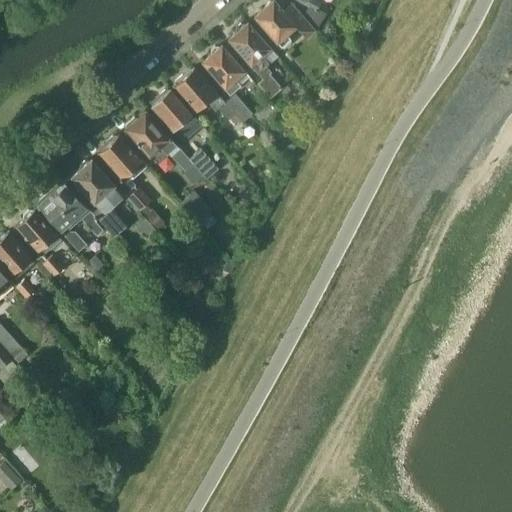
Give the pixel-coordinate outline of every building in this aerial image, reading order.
[(274,0),(270,0),(253,15),(276,41),(281,46),(290,38),(285,33),(295,24),(306,36),(314,29),(301,15),(290,2),(282,9),(274,0)] [(314,29),(325,13),(317,9),(322,1),(320,0),(296,0),(307,6),(301,15),(314,29)] [(235,30),(227,37),(250,64),(250,65),(261,78),(256,83),(269,98),(281,88),(263,67),(268,64),(277,56),(269,47),(270,47),(247,20),(244,22),(240,22),(236,26),(235,30)] [(211,52),(201,60),(224,86),(229,93),(248,76),(243,70),(244,69),(221,43),(218,46),(214,46),(211,49),(211,52)] [(223,101),(215,92),(216,91),(208,82),(207,83),(193,67),(174,84),(196,109),(206,100),(214,109),(216,107),(223,101)] [(182,141),(201,124),(191,112),(191,111),(170,87),(150,104),(172,129),(182,141)] [(234,114),(239,119),(241,122),(251,113),(233,93),(225,100),(224,101),(234,114)] [(234,114),(224,101),(223,101),(216,107),(227,119),(228,118),(234,114)] [(125,126),(125,127),(150,155),(155,161),(166,152),(175,144),(176,143),(170,137),(169,137),(145,109),(136,117),(134,117),(125,124),(125,126)] [(105,144),(98,150),(108,162),(106,163),(118,177),(122,182),(118,187),(123,194),(138,210),(145,204),(150,200),(138,186),(136,187),(133,185),(134,184),(131,179),(133,178),(131,176),(128,173),(126,170),(141,158),(129,144),(128,145),(117,134),(115,135),(112,135),(106,141),(105,144)] [(171,155),(184,171),(193,164),(188,158),(179,148),(171,155)] [(217,168),(200,148),(188,158),(193,164),(205,179),(217,168)] [(123,194),(117,187),(114,183),(90,157),(88,159),(85,159),(80,164),(79,167),(70,175),(93,201),(97,207),(92,211),(113,236),(117,232),(125,225),(113,211),(114,210),(110,205),(123,194)] [(96,217),(64,180),(38,204),(62,231),(78,250),(85,243),(74,231),(68,230),(66,228),(80,216),(96,234),(102,229),(94,220),(96,217)] [(178,203),(195,223),(210,210),(193,190),(178,203)] [(23,216),(14,224),(36,249),(41,255),(60,238),(56,233),(34,207),(32,209),(28,209),(23,213),(23,216)] [(0,261),(10,272),(15,277),(33,261),(28,256),(29,256),(7,230),(4,232),(1,232),(0,233),(0,261)] [(52,253),(42,261),(52,274),(62,266),(52,253)] [(0,268),(0,291),(11,282),(5,276),(6,275),(0,268)] [(24,279),(15,285),(25,297),(33,290),(24,279)] [(0,341),(19,363),(29,355),(0,322),(0,341)] [(0,367),(10,358),(0,346),(0,367)] [(32,367),(26,372),(49,397),(55,391),(32,367)] [(38,390),(30,398),(38,406),(46,399),(38,390)] [(63,391),(53,400),(69,418),(80,409),(63,391)]
